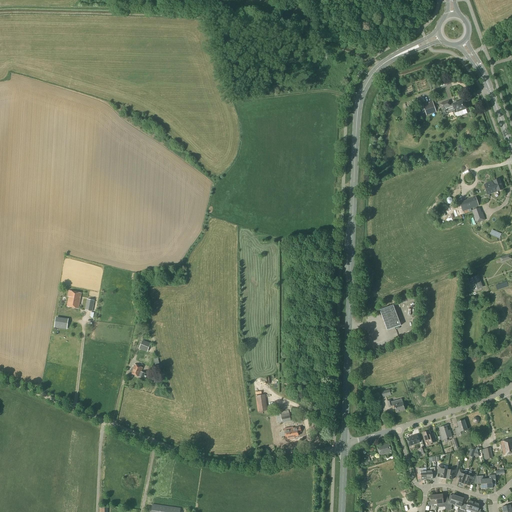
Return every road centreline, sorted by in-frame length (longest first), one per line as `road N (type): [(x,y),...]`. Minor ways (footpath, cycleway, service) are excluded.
road 1 (primary): [(344,446),(356,120),(365,84),(389,59)]
road 2 (unclassified): [(344,446),(217,463),(0,380)]
